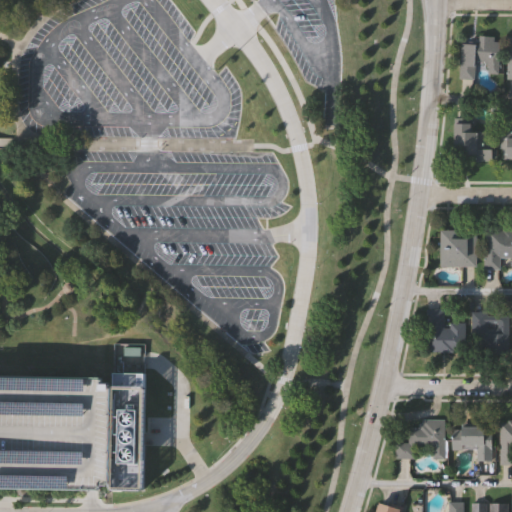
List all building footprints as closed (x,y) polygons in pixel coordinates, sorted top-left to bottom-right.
[(497,75),(484,74),(485,63),(474,62),(473,80),(457,79),(459,45),(477,46),(477,38),(499,39),(497,75)] [(452,163),(452,125),(470,125),(470,134),(491,134),(491,163),(452,163)] [(511,160),(500,160),(500,132),(511,132),(511,160)] [(511,269),(509,269),(509,260),(501,260),(501,270),(482,270),(483,229),(511,229),(511,269)] [(438,267),(438,231),(474,231),(474,267),(438,267)] [(462,351),(423,351),(423,308),(440,308),(440,321),(462,321),(462,351)] [(472,351),(472,313),(508,313),(508,351),(472,351)] [(111,487),(112,376),(113,342),(144,342),(142,487),(111,487)] [(111,487),(88,486),(0,485),(0,374),(112,376),(111,487)] [(447,419),(446,455),(410,455),(410,418),(447,419)] [(511,463),(501,463),(501,419),(511,419),(511,463)] [(477,449),(454,449),(454,425),(494,424),(494,459),(477,460),(477,449)] [(466,501),(466,511),(450,511),(450,501),(466,501)] [(377,511),(380,502),(403,508),(401,511),(377,511)] [(510,502),(510,511),(474,511),(474,502),(510,502)]
